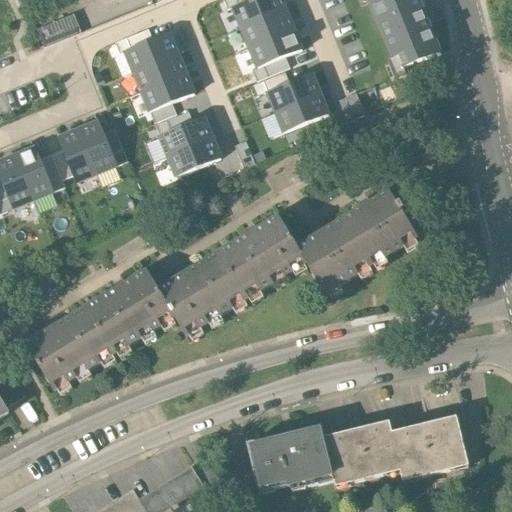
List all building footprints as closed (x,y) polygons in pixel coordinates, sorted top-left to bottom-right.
[(242,31),(286,13),(280,0),(258,0),(233,10),(242,31)] [(388,65),(395,81),(406,77),(407,78),(425,71),(423,64),(441,57),(418,0),(357,0),(361,8),(370,5),(394,63),(388,65)] [(250,51),(294,33),(286,13),(242,31),(250,51)] [(74,17),(37,32),(44,50),(81,35),(74,17)] [(126,55),(153,44),(148,32),(116,45),(120,56),(126,55)] [(294,33),(250,51),(258,71),(303,53),(294,33)] [(134,75),(178,57),(170,37),(153,44),(126,55),(134,75)] [(178,57),(134,75),(142,95),(186,76),(178,57)] [(268,95),(290,86),(286,75),(252,89),(256,99),(268,95)] [(186,76),(142,95),(150,115),(195,97),(186,76)] [(317,88),(312,77),(290,86),(268,95),(276,115),(319,98),(315,89),(317,88)] [(356,96),(334,105),(344,127),(366,118),(356,96)] [(323,107),(319,98),(276,115),(284,136),(329,118),(324,107),(323,107)] [(168,159),(213,141),(205,121),(160,139),(168,159)] [(89,130),(80,134),(97,177),(117,169),(104,135),(99,124),(88,129),(89,130)] [(104,135),(117,169),(129,164),(115,131),(104,135)] [(70,136),(58,141),(63,152),(73,178),(76,185),(97,177),(80,134),(70,138),(70,136)] [(177,180),(221,162),(213,141),(168,159),(177,180)] [(25,156),(16,160),(33,203),(54,195),(40,161),(36,150),(24,155),(25,156)] [(62,183),(73,178),(63,152),(51,157),(62,183)] [(40,161),(54,195),(65,190),(62,183),(51,157),(40,161)] [(6,162),(0,164),(0,180),(13,211),(33,203),(16,160),(6,164),(6,162)] [(0,210),(2,216),(13,211),(0,180),(0,210)] [(326,297),(418,241),(402,214),(404,212),(400,206),(398,207),(389,193),(296,249),(307,267),(326,297)] [(175,321),(186,339),(307,267),(296,249),(278,219),(158,291),(175,321)] [(147,273),(26,346),(54,394),(175,321),(158,291),(147,273)] [(0,386),(0,400),(5,409),(26,396),(14,378),(0,386)] [(0,420),(9,415),(5,409),(0,400),(0,420)] [(455,416),(389,432),(399,471),(402,483),(467,466),(455,416)] [(386,422),(320,439),(331,482),(333,488),(399,471),(389,432),(386,422)] [(320,439),(317,427),(243,445),(256,494),(282,488),(289,492),(331,482),(320,439)] [(137,500),(144,511),(170,511),(187,502),(205,491),(190,468),(137,500)] [(97,511),(144,511),(137,500),(131,491),(97,511)] [(193,511),(187,502),(170,511),(193,511)] [(385,511),(383,503),(351,511),(385,511)]
